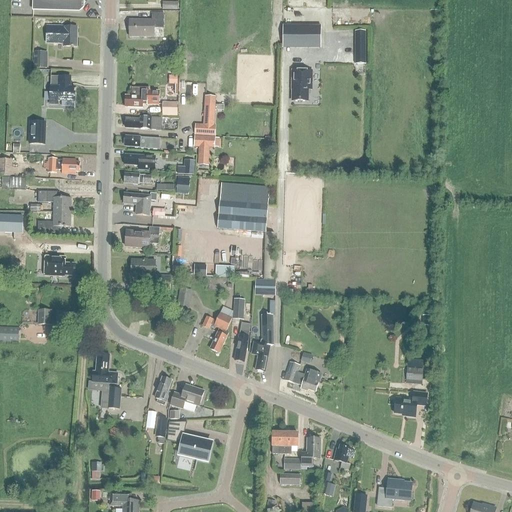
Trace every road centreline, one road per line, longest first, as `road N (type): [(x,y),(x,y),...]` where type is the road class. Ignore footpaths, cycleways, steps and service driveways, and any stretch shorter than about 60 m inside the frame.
road 1 (tertiary): [(248,388),(126,340),(105,318),(110,0)]
road 2 (tertiary): [(457,472),(248,388)]
